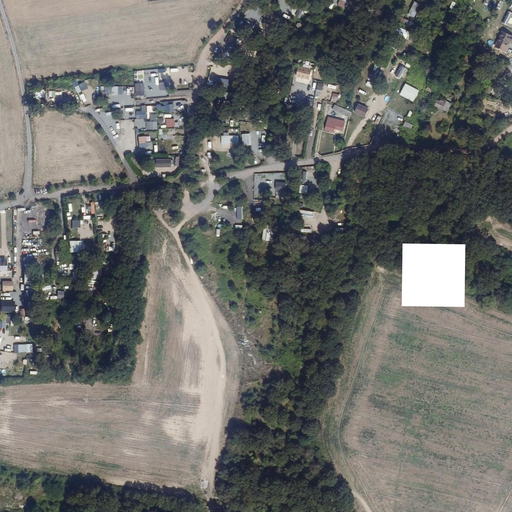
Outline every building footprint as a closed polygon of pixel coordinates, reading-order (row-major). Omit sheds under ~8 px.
[(339,0),(338,5),(347,9),(349,2),(344,0),(339,0)] [(420,2),(416,0),(414,0),(410,9),(416,12),(420,2)] [(301,19),(305,10),(294,5),(290,13),(301,19)] [(511,26),(511,22),(511,18),(511,15),(511,13),(507,11),(503,22),(511,26)] [(394,35),(406,39),(409,31),(396,27),(394,35)] [(511,34),(502,30),(494,47),(506,52),(510,43),(511,43),(511,34)] [(485,57),(473,50),(470,57),(483,63),(485,57)] [(309,81),(313,70),(299,65),(295,77),(309,81)] [(400,77),(404,79),(409,70),(405,68),(400,77)] [(229,88),(230,80),(221,79),(219,86),(229,88)] [(76,93),(87,89),(85,82),(73,87),(76,93)] [(144,83),(135,83),(135,96),(144,95),(144,83)] [(415,98),(418,91),(405,84),(401,92),(415,98)] [(134,101),(134,86),(101,86),(101,90),(104,90),(104,94),(113,95),(113,101),(134,101)] [(78,95),(80,100),(87,98),(84,92),(78,95)] [(437,100),(434,105),(446,110),(449,103),(441,99),(440,101),(437,100)] [(173,104),(165,104),(165,113),(174,112),(173,104)] [(334,106),(332,112),(350,116),(351,111),(334,106)] [(129,119),(129,116),(136,116),(135,107),(121,107),(122,119),(129,119)] [(368,119),(371,112),(361,107),(358,115),(368,119)] [(341,115),(335,113),(331,122),(338,124),(341,115)] [(166,127),(174,127),(174,119),(165,119),(166,127)] [(157,121),(147,121),(147,130),(157,130),(157,121)] [(417,126),(406,121),(401,131),(406,134),(409,128),(415,131),(417,126)] [(392,124),(390,129),(393,131),(392,133),(398,135),(401,127),(392,124)] [(337,137),(339,131),(329,127),(327,133),(337,137)] [(222,133),(221,144),(238,145),(238,136),(229,135),(229,133),(222,133)] [(242,146),(250,146),(250,134),(242,134),(242,146)] [(150,143),(150,136),(137,137),(137,149),(152,148),(152,153),(157,153),(157,142),(150,143)] [(169,168),(169,165),(173,165),(173,160),(154,159),(154,168),(169,168)] [(285,191),(285,182),(274,182),(274,197),(287,197),(287,192),(285,191)] [(70,240),(69,252),(80,252),(81,240),(70,240)] [(99,280),(100,269),(90,268),(89,279),(99,280)] [(11,290),(11,280),(0,281),(0,291),(11,290)] [(1,312),(14,312),(14,292),(4,291),(4,298),(1,298),(1,312)] [(0,315),(0,327),(4,327),(4,322),(9,322),(9,316),(0,315)] [(31,344),(13,344),(14,352),(31,352),(31,344)]
